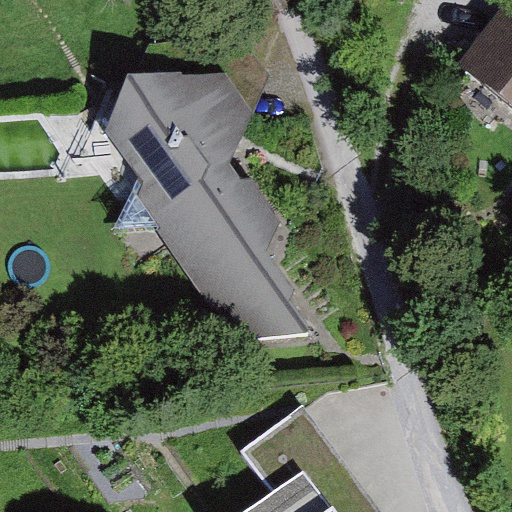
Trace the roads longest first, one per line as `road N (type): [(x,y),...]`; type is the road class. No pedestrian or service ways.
road 1 (track): [(428,477),(301,76),(267,0)]
road 2 (track): [(463,0),(421,51),(402,93),(358,254)]
